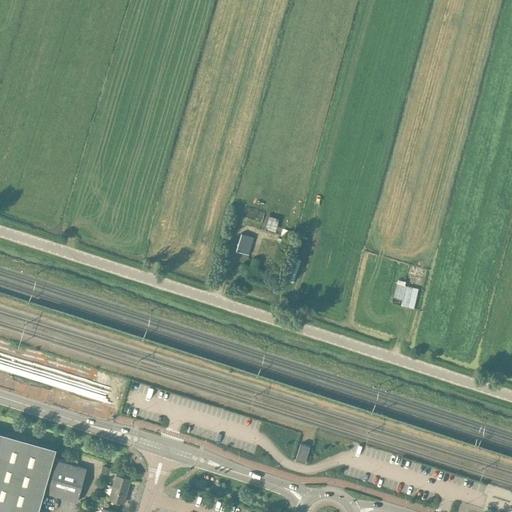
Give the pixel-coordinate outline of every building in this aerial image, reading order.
[(398,276),(391,300),(407,304),(414,280),(398,276)] [(0,511),(37,511),(56,447),(0,431),(0,511)] [(310,446),(300,443),(295,459),(305,462),(310,446)] [(86,468),(74,464),(57,460),(47,493),(77,501),(86,468)] [(130,478),(116,474),(109,499),(123,503),(130,478)]
